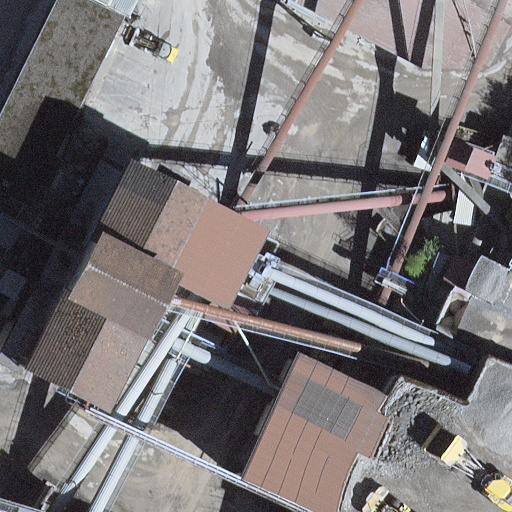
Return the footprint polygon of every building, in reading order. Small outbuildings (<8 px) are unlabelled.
[(0,189),(24,202),(115,20),(74,0),(57,0),(0,115),(0,189)] [(87,0),(125,19),(134,0),(87,0)] [(511,0),(293,0),(421,68),(484,68),(511,11),(511,0)] [(161,351),(199,370),(236,298),(209,284),(230,244),(193,226),(173,265),(163,260),(190,207),(121,172),(130,156),(117,149),(108,166),(100,162),(0,357),(0,363),(19,373),(21,368),(125,421),(161,351)] [(0,261),(18,229),(0,218),(0,261)] [(461,292),(493,307),(509,272),(476,258),(461,292)] [(432,326),(454,336),(469,302),(447,292),(432,326)] [(308,511),(333,511),(358,456),(373,463),(391,422),(373,414),(379,402),(286,360),(233,478),(308,511)]
